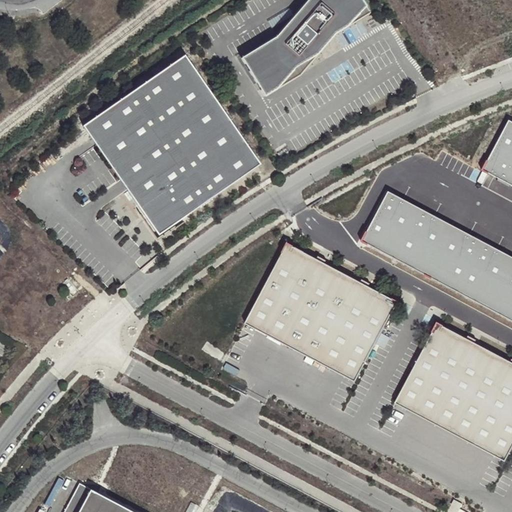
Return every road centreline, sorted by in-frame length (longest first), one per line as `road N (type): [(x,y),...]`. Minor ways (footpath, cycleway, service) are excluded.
road 1 (unclassified): [(511,77),(392,128),(282,190),(144,289),(87,343)]
road 2 (unclassified): [(87,343),(402,511)]
road 3 (unclassified): [(87,343),(0,443)]
